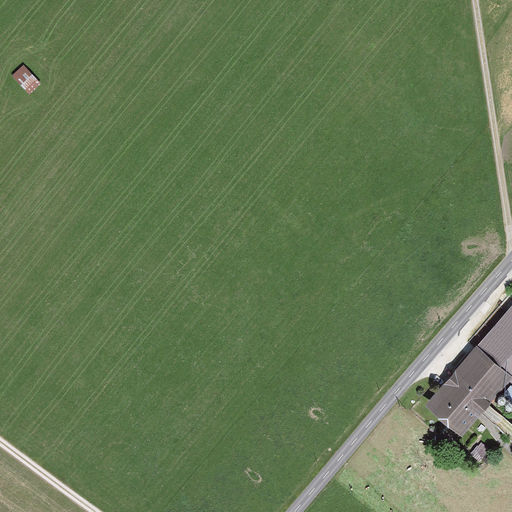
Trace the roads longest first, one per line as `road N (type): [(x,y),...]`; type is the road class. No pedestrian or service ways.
road 1 (tertiary): [(511,259),(293,511)]
road 2 (track): [(511,247),(473,0)]
